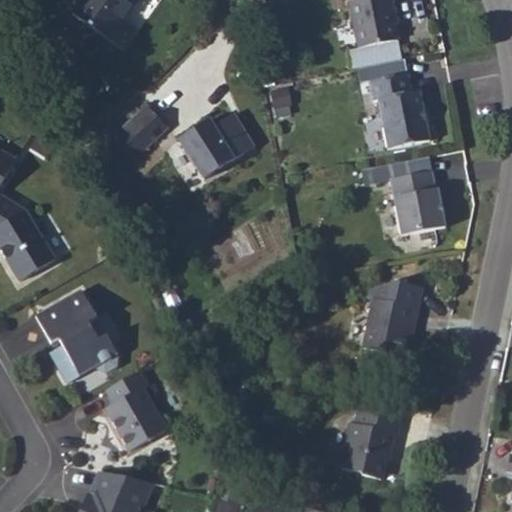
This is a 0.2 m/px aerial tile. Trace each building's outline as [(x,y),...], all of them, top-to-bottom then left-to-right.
[(135,0),(79,0),(74,9),(79,12),(113,34),(135,0)] [(360,0),(361,1),(355,2),(364,46),(401,40),(395,0),(360,0)] [(418,93),(414,75),(376,83),(380,101),(385,100),(394,148),(437,138),(432,111),(428,112),(424,91),(418,93)] [(114,134),(135,157),(173,122),(152,100),(114,134)] [(215,125),(210,118),(178,140),(207,184),(260,149),(235,111),(215,125)] [(0,197),(4,191),(25,158),(0,142),(0,197)] [(441,186),(438,170),(398,179),(409,232),(453,224),(445,185),(441,186)] [(35,210),(4,191),(0,197),(0,233),(26,281),(63,261),(35,210)] [(376,296),(381,297),(372,345),(411,353),(418,323),(422,323),(426,307),(431,286),(406,281),(378,286),(376,296)] [(82,293),(36,319),(51,346),(58,342),(68,359),(57,365),(69,386),(96,370),(107,376),(117,370),(118,358),(108,339),(99,343),(89,326),(97,321),(82,293)] [(58,342),(51,346),(55,354),(52,356),(57,365),(68,359),(58,342)] [(138,450),(178,428),(155,387),(160,384),(151,369),(115,389),(123,402),(119,415),(138,450)] [(409,419),(367,409),(363,425),(358,424),(349,467),(372,472),(371,476),(390,478),(396,451),(399,451),(403,433),(406,434),(409,419)] [(144,511),(158,480),(111,469),(101,491),(105,492),(100,504),(93,500),(87,511),(144,511)]
